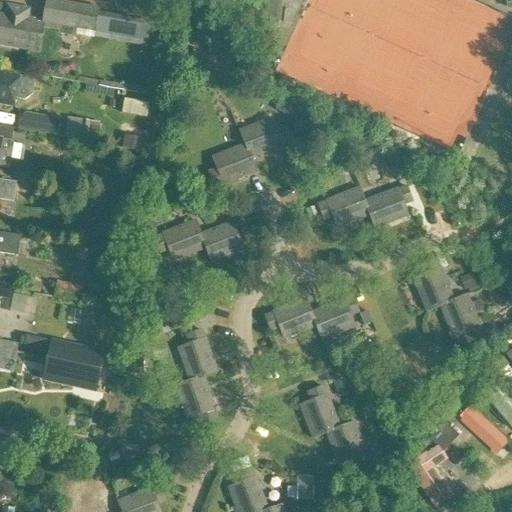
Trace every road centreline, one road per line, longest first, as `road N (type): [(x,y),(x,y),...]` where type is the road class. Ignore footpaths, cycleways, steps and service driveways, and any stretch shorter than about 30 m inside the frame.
road 1 (residential): [(189,511),(247,412),(247,305),(279,273)]
road 2 (residential): [(279,273),(354,273),(475,228)]
